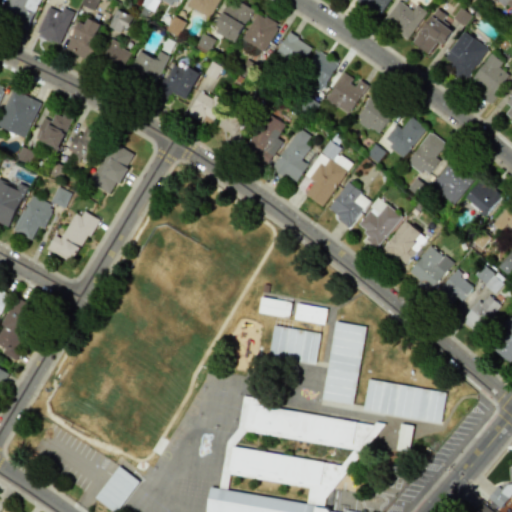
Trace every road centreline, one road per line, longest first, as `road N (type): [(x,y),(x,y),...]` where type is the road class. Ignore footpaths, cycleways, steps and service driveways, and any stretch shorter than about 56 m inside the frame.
road 1 (residential): [(0,52),(101,101),(260,198),(511,404)]
road 2 (residential): [(176,145),(0,446)]
road 3 (residential): [(511,162),(406,76),(293,0)]
road 4 (residential): [(511,419),(434,511)]
